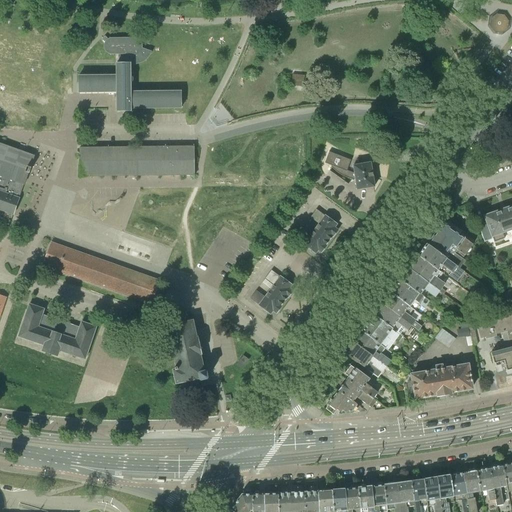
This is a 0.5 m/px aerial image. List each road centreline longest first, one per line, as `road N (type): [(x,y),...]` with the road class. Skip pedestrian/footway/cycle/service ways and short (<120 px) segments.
road 1 (residential): [(288,383),(446,171)]
road 2 (residential): [(273,460),(286,470),(334,467),(511,440)]
road 3 (primary): [(273,460),(511,426)]
road 4 (primary): [(54,456),(228,464)]
road 5 (primary): [(246,441),(104,444)]
road 6 (unknown): [(60,188),(197,185)]
road 7 (secondary): [(511,398),(413,417),(390,432)]
road 8 (residential): [(69,470),(161,494),(187,511)]
road 9 (primary): [(511,412),(390,432)]
